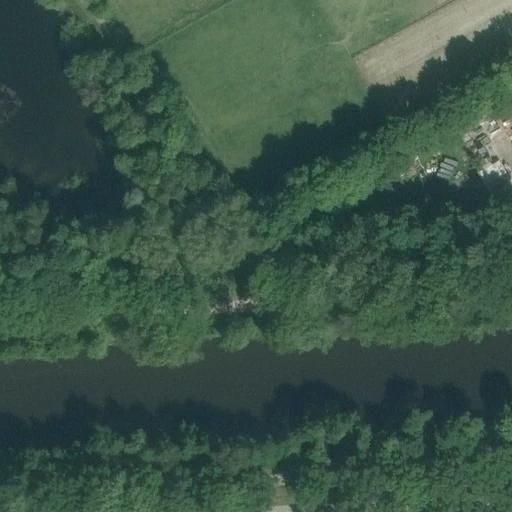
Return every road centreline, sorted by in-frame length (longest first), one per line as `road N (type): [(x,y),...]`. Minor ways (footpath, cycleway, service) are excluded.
road 1 (track): [(511,432),(0,466)]
road 2 (track): [(0,327),(511,299)]
